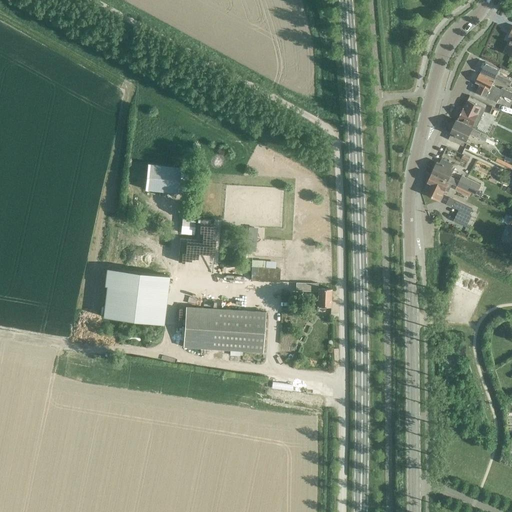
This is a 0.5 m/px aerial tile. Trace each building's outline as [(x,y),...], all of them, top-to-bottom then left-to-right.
[(509,86),(511,81),(497,74),(499,69),(485,62),(480,72),(509,86)] [(500,90),(491,85),(493,80),(479,73),(475,83),(479,85),(476,92),(496,102),(500,95),(511,100),(511,98),(511,93),(501,88),(500,90)] [(485,109),(481,107),(467,100),(463,108),(457,118),(458,119),(457,121),(471,128),(474,120),(478,122),(485,109)] [(471,128),(457,121),(456,121),(450,133),(448,139),(462,146),(465,140),(466,140),(469,133),(484,140),(487,135),(471,128)] [(437,162),(431,174),(451,184),(475,195),(480,185),(461,176),(459,181),(449,176),(452,170),(437,162)] [(428,182),(423,192),(440,200),(445,190),(448,191),(451,184),(431,174),(430,175),(429,176),(427,179),(428,181),(427,182),(428,182)] [(447,204),(459,210),(470,215),(473,209),(450,198),(447,204)] [(194,236),(196,211),(183,210),(181,235),(194,236)] [(470,215),(459,210),(453,222),(466,228),(471,216),(470,216),(470,215)] [(108,269),(102,317),(105,317),(164,324),(169,276),(114,270),(112,270),(108,269)] [(279,283),(279,271),(264,270),(251,269),(251,281),(279,283)] [(330,307),(331,290),(317,290),(318,285),(296,284),(296,292),(317,292),(317,307),(330,307)] [(183,347),(240,351),(263,352),(265,312),(185,307),(183,347)]
